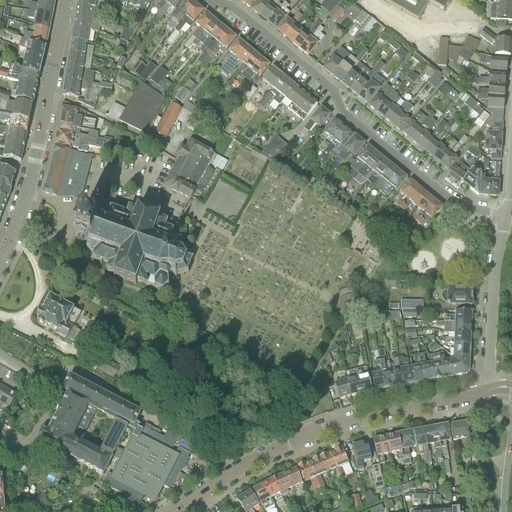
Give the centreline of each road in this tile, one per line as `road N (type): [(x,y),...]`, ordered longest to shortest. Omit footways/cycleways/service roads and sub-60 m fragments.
road 1 (residential): [(503,218),(452,204),(342,113),(330,90),(227,8),(203,0)]
road 2 (tertiary): [(172,511),(251,463),(342,423),(483,391)]
road 3 (tertiary): [(0,261),(30,175),(63,0)]
road 4 (residential): [(483,391),(489,282),(503,218)]
